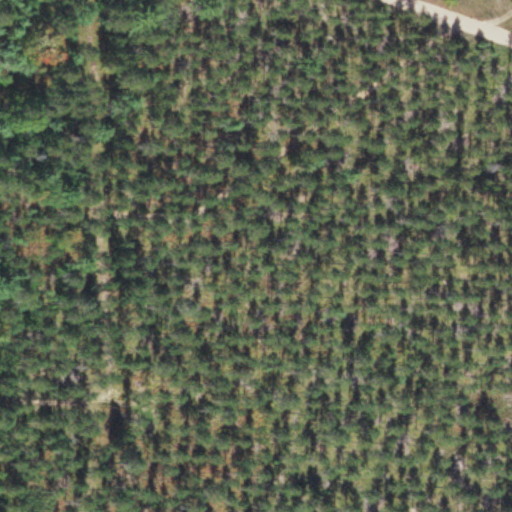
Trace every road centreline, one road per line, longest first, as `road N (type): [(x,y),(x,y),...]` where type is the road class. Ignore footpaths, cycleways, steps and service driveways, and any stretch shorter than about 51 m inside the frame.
road 1 (track): [(451,22),(183,227),(0,152)]
road 2 (residential): [(511,44),(391,0)]
